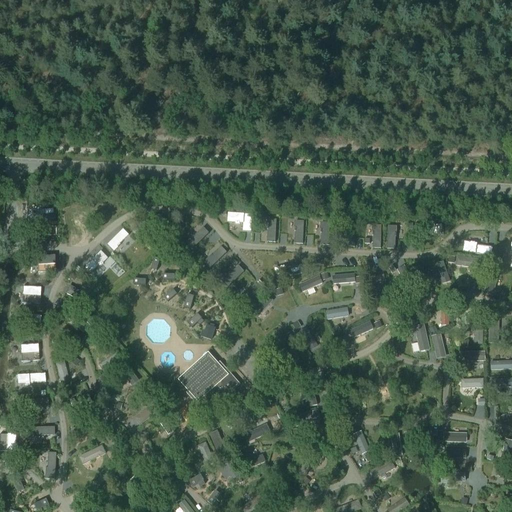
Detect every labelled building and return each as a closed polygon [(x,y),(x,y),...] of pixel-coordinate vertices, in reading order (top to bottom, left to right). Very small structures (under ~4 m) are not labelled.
[(228,213),(228,222),(236,223),(240,223),(243,223),(243,231),(251,231),(252,214),(228,213)] [(164,219),(142,223),(144,233),(150,232),(149,230),(165,227),(164,219)] [(268,220),(267,230),(268,230),(267,242),(275,243),(276,220),(268,220)] [(295,222),(294,232),(295,232),(294,244),(303,245),(304,222),(295,222)] [(321,224),(320,234),(321,234),(321,247),(329,247),(329,224),(321,224)] [(346,225),(346,235),(347,235),(346,248),(354,248),(355,225),(346,225)] [(414,225),(414,234),(441,234),(441,226),(414,225)] [(372,227),(372,237),(373,237),(373,249),(381,250),(381,227),(372,227)] [(387,227),(386,250),(395,250),(395,238),(396,238),(396,227),(387,227)] [(203,228),(187,244),(193,250),(209,234),(203,228)] [(123,230),(107,246),(114,252),(121,245),(120,244),(129,236),(123,230)] [(464,243),(463,253),(491,257),(492,248),(477,246),(477,245),(474,244),(475,243),(471,243),(470,244),(464,243)] [(221,248),(205,263),(210,269),(227,253),(221,248)] [(101,252),(83,270),(89,276),(98,267),(100,265),(101,266),(103,264),(103,263),(107,259),(101,252)] [(35,262),(37,263),(36,271),(54,272),(55,256),(37,255),(37,261),(35,260),(35,262)] [(154,258),(151,270),(157,272),(160,260),(154,258)] [(301,265),(275,270),(276,279),(302,274),(301,265)] [(239,267),(222,283),(228,288),(244,273),(239,267)] [(418,271),(413,275),(417,280),(422,276),(418,271)] [(73,272),(69,277),(73,281),(77,276),(73,272)] [(21,288),(22,288),(22,296),(40,298),(41,281),(23,280),(23,286),(21,286),(21,288)] [(255,285),(238,300),(244,306),(260,291),(255,285)] [(173,290),(164,298),(167,302),(177,295),(173,290)] [(187,295),(184,308),(190,310),(194,297),(187,295)] [(197,314),(187,324),(192,329),(197,324),(199,326),(204,322),(201,320),(202,319),(197,314)] [(379,322),(373,324),(376,331),(382,328),(379,322)] [(202,331),(200,336),(203,337),(203,338),(211,341),(213,333),(214,334),(216,330),(215,330),(215,329),(214,328),(214,326),(210,325),(209,327),(207,326),(205,332),(202,331)] [(435,327),(429,330),(432,336),(438,333),(435,327)] [(79,332),(74,336),(79,341),(84,336),(79,332)] [(467,340),(462,343),(464,348),(470,346),(467,340)] [(208,352),(178,379),(189,391),(186,393),(197,405),(207,396),(216,406),(239,386),(208,352)] [(74,358),(70,364),(75,367),(79,362),(74,358)] [(54,428),(27,428),(28,437),(39,437),(39,436),(54,436),(54,428)] [(100,436),(94,439),(97,445),(103,442),(100,436)] [(46,469),(45,480),(54,480),(55,454),(47,453),(46,469)] [(370,453),(364,455),(366,462),(372,459),(370,453)] [(231,461),(224,466),(224,467),(230,477),(231,477),(233,480),(238,477),(236,474),(238,473),(234,467),(237,465),(234,460),(232,462),(231,461)] [(200,475),(189,482),(192,488),(198,484),(200,487),(205,484),(203,481),(204,481),(200,475)] [(305,477),(301,482),(306,486),(310,482),(305,477)] [(215,491),(207,502),(212,506),(216,501),(219,503),(222,498),(220,496),(220,495),(215,491)] [(386,494),(381,496),(384,502),(389,499),(386,494)]
